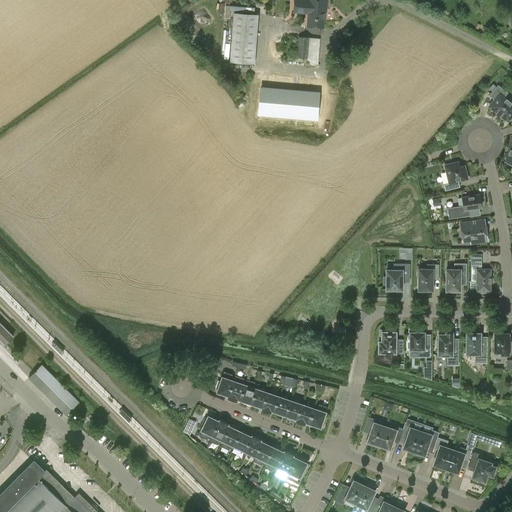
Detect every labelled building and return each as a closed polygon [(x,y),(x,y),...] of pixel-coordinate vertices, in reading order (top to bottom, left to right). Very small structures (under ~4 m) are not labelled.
[(293,0),(292,13),(308,14),(307,26),(323,27),(325,11),(326,11),(326,0),(293,0)] [(229,62),(254,64),(258,14),(233,12),(229,62)] [(306,65),(318,66),(320,38),(298,37),(296,57),(307,58),(306,65)] [(492,91),(488,95),(494,99),(489,106),(496,112),(496,113),(499,116),(500,115),(507,121),(509,119),(510,120),(511,118),(511,101),(504,95),(507,91),(498,85),(496,87),(493,84),(489,88),(492,91)] [(257,88),(255,115),(313,119),(315,93),(257,88)] [(449,183),(444,184),(445,190),(460,187),(458,181),(467,179),(464,165),(460,166),(458,162),(445,165),(449,183)] [(463,205),(447,208),(449,219),(469,215),(469,209),(481,207),(481,205),(483,205),(481,197),(480,197),(479,194),(462,197),(463,205)] [(484,219),(460,223),(463,242),(476,240),(477,243),(488,241),(484,219)] [(471,256),(471,264),(471,282),(476,282),(476,291),(479,291),(480,292),(486,292),(487,291),(490,291),(490,284),(491,284),(491,279),(490,279),(490,271),(481,271),(481,256),(471,256)] [(446,269),(446,290),(448,290),(448,292),(452,292),(452,290),(460,291),(460,275),(466,275),(466,263),(454,263),(454,269),(446,269)] [(386,269),(386,276),(383,276),(383,285),(386,285),(386,289),(402,290),(402,282),(409,282),(409,264),(394,264),(394,270),(386,269)] [(419,267),(419,271),(417,273),(417,277),(418,279),(418,290),(424,290),(425,292),(429,292),(431,290),(432,290),(432,280),(438,280),(439,264),(426,264),(426,267),(419,267)] [(0,339),(4,344),(13,336),(5,328),(0,323),(0,339)] [(379,341),(379,352),(402,353),(402,340),(396,340),(396,332),(388,332),(388,330),(380,329),(380,336),(382,336),(382,341),(379,341)] [(410,332),(410,333),(408,335),(408,339),(410,340),(410,349),(419,349),(419,357),(430,357),(430,345),(424,345),(424,332),(418,332),(417,331),(413,331),(412,332),(410,332)] [(466,333),(466,354),(475,354),(475,362),(486,362),(486,348),(480,348),(480,333),(475,333),(474,331),(469,331),(468,333),(466,333)] [(438,334),(438,341),(436,341),(436,348),(438,348),(438,355),(452,355),(451,362),(458,362),(458,343),(452,343),(452,332),(446,332),(446,334),(438,334)] [(494,333),(494,352),(501,352),(501,354),(509,354),(511,353),(511,341),(509,341),(509,333),(503,333),(501,332),(497,332),(496,333),(494,333)] [(33,372),(28,378),(66,415),(80,401),(42,364),(33,372)] [(224,372),(221,381),(218,380),(215,389),(218,390),(217,393),(225,396),(226,395),(229,396),(235,377),(232,376),(233,374),(224,372)] [(235,377),(229,396),(228,397),(236,400),(237,398),(240,399),(246,381),(243,380),(244,378),(236,375),(235,377)] [(246,381),(240,399),(239,401),(248,404),(248,402),(251,403),(258,387),(258,385),(255,384),(255,382),(247,379),(246,381)] [(258,387),(251,403),(251,405),(259,408),(260,406),(263,407),(268,393),(265,392),(265,390),(258,387)] [(268,391),(268,393),(263,407),(262,409),(270,412),(271,410),(274,411),(279,397),(276,396),(277,394),(268,391)] [(280,395),(279,397),(274,411),(273,413),(282,416),(282,414),(285,415),(290,400),(287,399),(288,398),(280,395)] [(290,400),(285,415),(285,417),(293,419),(294,418),(297,419),(302,404),(299,403),(299,402),(291,399),(290,400)] [(302,403),(302,404),(297,419),(296,420),(305,423),(305,422),(308,423),(313,408),(310,407),(311,405),(302,403)] [(313,408),(308,423),(311,424),(310,425),(320,428),(321,425),(323,426),(326,417),(324,417),(327,407),(319,404),(318,405),(314,404),(313,408)] [(211,439),(219,421),(216,420),(217,419),(209,415),(207,419),(205,418),(202,425),(204,426),(199,436),(207,439),(208,438),(211,439)] [(379,445),(385,426),(374,423),(375,419),(368,417),(364,428),(371,430),(368,438),(367,438),(366,443),(375,446),(376,444),(379,445)] [(219,421),(211,439),(210,441),(218,444),(219,443),(221,444),(230,427),(227,425),(228,424),(220,420),(219,421)] [(403,429),(401,435),(407,437),(403,448),(407,449),(406,450),(409,453),(413,454),(421,431),(412,428),(413,424),(405,422),(403,429)] [(230,427),(221,444),(221,446),(229,450),(229,448),(233,450),(234,447),(241,432),(238,430),(239,429),(231,425),(230,427)] [(395,430),(385,426),(379,445),(381,446),(380,448),(387,450),(388,448),(390,449),(394,438),(400,440),(401,435),(403,429),(397,427),(395,430)] [(421,431),(413,454),(417,455),(420,455),(421,454),(425,455),(428,445),(434,447),(437,437),(439,432),(431,429),(430,434),(421,431)] [(241,432),(234,447),(241,451),(242,449),(245,451),(252,437),(249,436),(249,434),(241,430),(241,432)] [(471,432),(467,444),(473,446),(477,434),(471,432)] [(252,435),(252,437),(245,451),(244,452),(252,456),(253,454),(256,456),(262,442),(260,441),(260,439),(252,435)] [(437,437),(434,447),(433,448),(438,450),(437,454),(434,464),(439,466),(439,468),(445,470),(452,449),(446,447),(448,440),(437,437)] [(263,441),(262,442),(256,456),(253,461),(261,465),(262,463),(265,465),(273,447),(270,446),(271,444),(263,441)] [(458,451),(452,449),(445,470),(451,472),(452,470),(458,472),(463,458),(468,460),(473,446),(467,444),(466,449),(460,447),(458,451)] [(273,447),(265,465),(264,466),(272,470),(273,469),(276,470),(277,468),(284,453),(281,451),(282,450),(274,446),(273,447)] [(284,453),(277,468),(285,472),(285,470),(288,471),(295,458),(292,456),(293,455),(285,451),(284,453)] [(472,477),(485,481),(487,474),(492,476),(496,467),(491,465),(491,463),(478,458),(480,454),(473,451),(468,466),(475,468),(472,477)] [(295,458),(288,471),(286,475),(290,477),(289,479),(297,482),(302,473),(304,474),(307,467),(305,466),(307,462),(299,458),(298,459),(295,458)] [(0,502),(9,511),(26,511),(56,482),(34,460),(0,493),(0,502)] [(239,464),(233,460),(230,463),(236,468),(239,464)] [(249,472),(243,467),(240,471),(246,475),(249,472)] [(258,479),(252,475),(250,478),(255,483),(258,479)] [(356,504),(365,486),(361,484),(362,483),(353,478),(351,483),(352,483),(348,492),(341,488),(335,500),(343,504),(346,499),(356,504)] [(26,511),(9,511),(0,502),(0,511),(94,511),(79,496),(74,500),(56,482),(26,511)] [(268,487),(262,482),(259,486),(265,491),(268,487)] [(366,484),(365,486),(356,504),(362,507),(359,511),(372,511),(376,504),(378,499),(373,496),(375,491),(372,489),(373,488),(366,484)] [(275,498),(278,494),(272,490),(269,494),(275,498)] [(278,494),(275,498),(281,503),(284,499),(278,494)] [(390,511),(393,505),(393,503),(387,500),(385,502),(384,501),(380,508),(377,507),(374,511),(390,511)]
